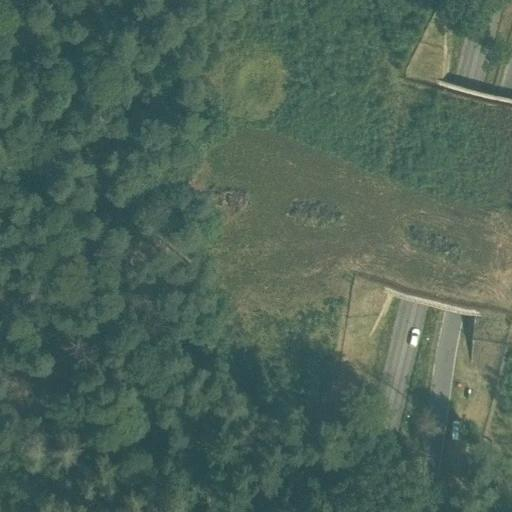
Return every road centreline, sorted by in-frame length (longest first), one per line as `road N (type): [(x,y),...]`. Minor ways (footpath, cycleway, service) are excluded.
road 1 (primary): [(363,511),(487,0)]
road 2 (unclassified): [(423,511),(455,312),(511,79)]
